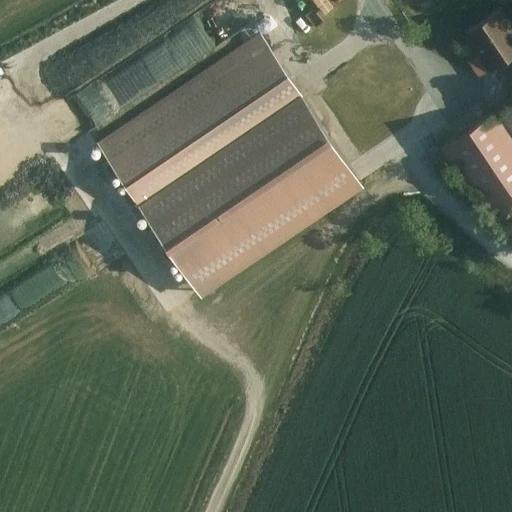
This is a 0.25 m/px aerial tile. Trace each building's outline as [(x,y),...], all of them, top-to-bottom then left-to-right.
[(492,69),(511,55),(511,15),(506,6),(467,32),(492,69)] [(244,28),(211,51),(217,60),(250,37),(244,28)] [(207,295),(368,184),(262,29),(100,140),(207,295)] [(3,73),(0,74),(0,113),(18,107),(3,73)] [(511,194),(511,89),(444,138),(494,208),(511,194)]
